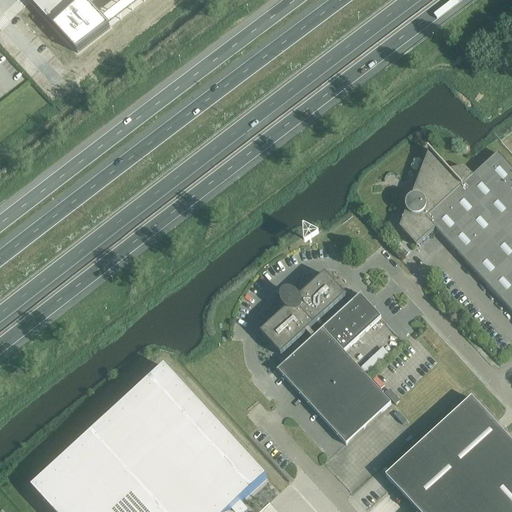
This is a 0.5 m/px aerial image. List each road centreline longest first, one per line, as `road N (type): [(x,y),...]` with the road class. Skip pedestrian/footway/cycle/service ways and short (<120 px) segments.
road 1 (motorway): [(0,346),(451,0)]
road 2 (motorway): [(0,314),(409,0)]
road 3 (unclassified): [(494,384),(377,259),(349,283),(329,264),(312,261),(268,287),(245,330),(254,365),(290,408)]
road 4 (motorway): [(339,0),(0,258)]
road 5 (motorway): [(294,0),(0,223)]
